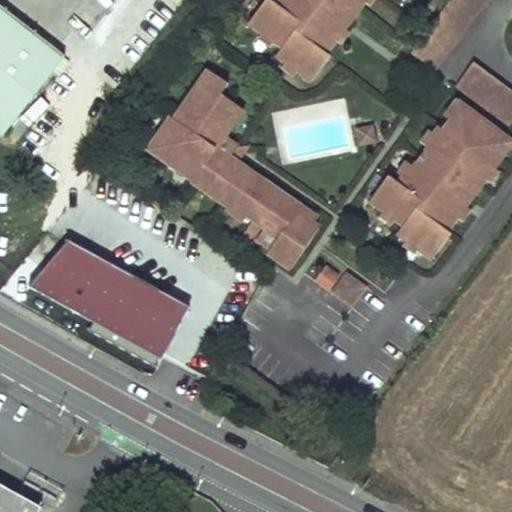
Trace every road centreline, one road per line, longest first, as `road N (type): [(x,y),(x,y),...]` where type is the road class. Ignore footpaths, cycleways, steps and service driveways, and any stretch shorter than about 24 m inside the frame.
road 1 (primary): [(370,511),(0,314)]
road 2 (primary): [(0,353),(290,511)]
